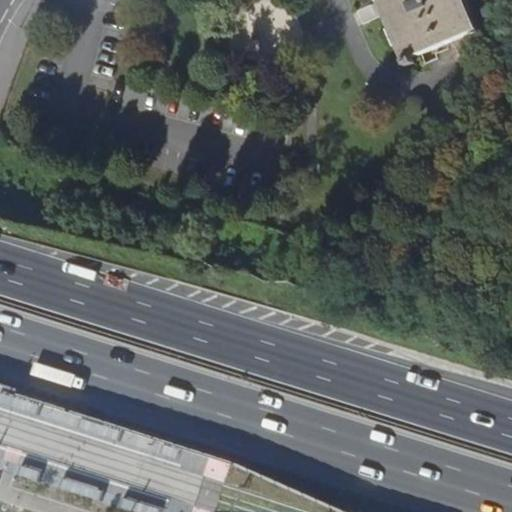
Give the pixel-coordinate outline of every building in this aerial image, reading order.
[(464,0),(377,0),(402,59),(476,27),(464,0)] [(4,390),(0,401),(0,404),(38,416),(42,403),(4,390)] [(82,416),(77,429),(116,442),(120,428),(82,416)] [(165,443),(161,456),(183,463),(187,449),(165,443)] [(24,459),(19,473),(41,480),(45,466),(24,459)] [(66,472),(62,486),(100,498),(104,485),(66,472)] [(128,492),(123,505),(144,511),(163,511),(166,504),(128,492)]
